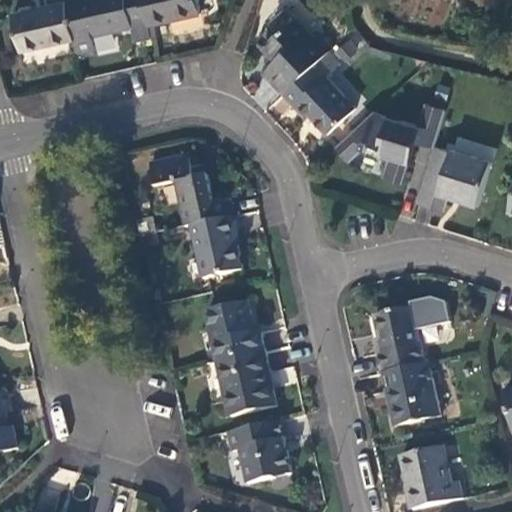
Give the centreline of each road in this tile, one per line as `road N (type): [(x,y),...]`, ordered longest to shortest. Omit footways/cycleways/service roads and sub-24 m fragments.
road 1 (residential): [(313,270),(286,163),(251,124),(209,107),(147,110),(5,145)]
road 2 (residential): [(105,416),(51,356),(5,145)]
road 3 (residential): [(357,511),(313,270)]
road 4 (residential): [(313,270),(433,249),(511,273)]
